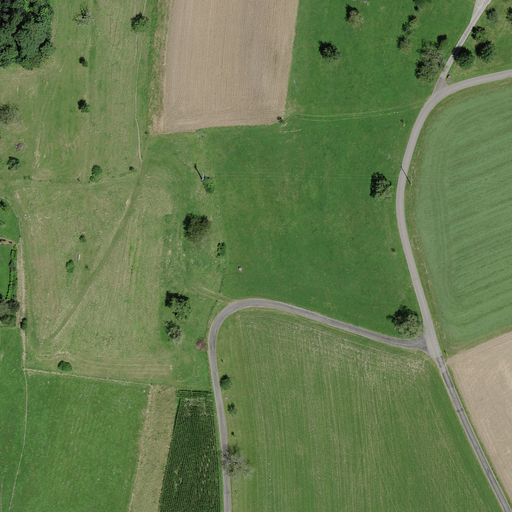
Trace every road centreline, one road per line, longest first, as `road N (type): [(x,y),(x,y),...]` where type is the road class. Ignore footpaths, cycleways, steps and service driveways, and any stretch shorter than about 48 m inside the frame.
road 1 (unclassified): [(433,346),(274,304),(245,302),(226,311),(211,344),(227,511)]
road 2 (residential): [(511,73),(469,80),(430,100),(404,162),(398,201),(405,246),(433,346)]
road 3 (unclassified): [(433,346),(507,511)]
